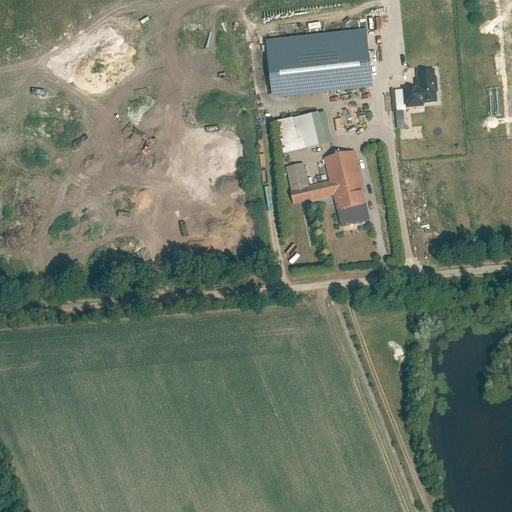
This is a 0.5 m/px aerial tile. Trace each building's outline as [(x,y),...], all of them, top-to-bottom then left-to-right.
[(370,30),(270,42),(276,97),(376,86),(370,30)] [(408,87),(409,108),(429,107),(429,103),(442,102),(440,69),(420,70),(421,78),(418,78),(419,87),(408,87)] [(330,111),(283,121),(290,152),(336,142),(330,111)] [(358,151),(328,157),(333,180),(337,196),(340,209),(370,202),(358,151)] [(290,167),(295,189),(312,185),(307,163),(290,167)] [(296,205),(337,196),(333,180),(312,185),(295,189),(293,190),(296,205)] [(370,202),(340,209),(344,227),(374,220),(370,202)]
